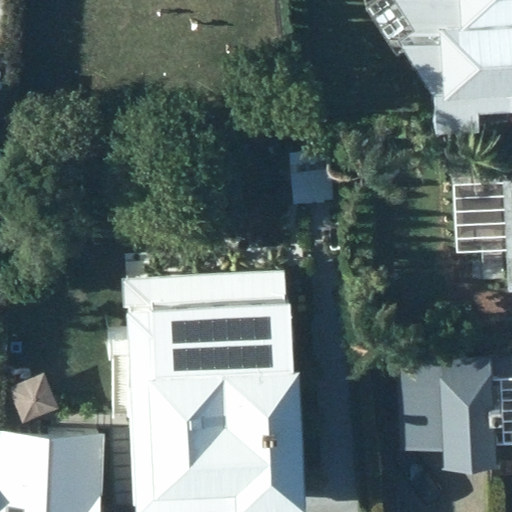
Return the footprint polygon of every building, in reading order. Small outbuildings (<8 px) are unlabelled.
[(511,0),(398,0),(399,11),(457,8),(456,16),(421,19),(450,64),(451,107),(496,104),(496,85),(511,84),(511,0)] [(326,181),(255,186),(259,263),(330,258),(326,181)] [(173,350),(146,351),(150,486),(267,480),(281,493),(301,491),(313,480),(325,480),(316,338),(310,339),(305,275),(291,277),(290,263),(167,271),(173,350)] [(444,348),(408,349),(409,409),(445,408),(444,348)] [(69,453),(0,450),(0,511),(106,511),(107,482),(95,482),(97,468),(68,468),(69,453)]
